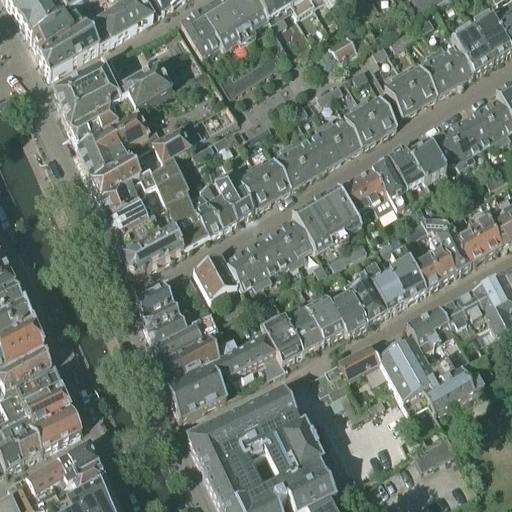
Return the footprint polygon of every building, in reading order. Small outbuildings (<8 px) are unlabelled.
[(0,0),(0,2),(5,10),(18,0),(0,0)] [(18,0),(5,10),(16,28),(0,38),(0,63),(29,48),(30,49),(80,15),(80,14),(102,0),(18,0)] [(149,0),(162,21),(164,19),(163,19),(170,15),(172,14),(172,12),(181,6),(182,7),(184,6),(184,5),(191,1),(191,2),(193,0),(149,0)] [(215,10),(198,21),(218,55),(221,60),(267,31),(249,0),(231,0),(225,4),(224,4),(215,10)] [(279,0),(249,0),(267,31),(273,40),(285,33),(281,27),(291,21),(288,16),(279,0)] [(279,0),(288,16),(291,21),(294,25),(312,13),(311,11),(304,0),(279,0)] [(304,0),(311,11),(312,13),(314,15),(323,9),(321,5),(320,3),(317,0),(304,0)] [(407,0),(407,1),(418,20),(450,0),(407,0)] [(500,5),(496,0),(491,0),(490,1),(494,8),(500,5)] [(132,7),(99,27),(112,50),(152,27),(138,3),(132,7)] [(371,8),(367,11),(372,19),(376,17),(371,8)] [(406,17),(403,11),(394,17),(395,18),(396,17),(399,22),(406,18),(406,17)] [(502,26),(494,31),(511,59),(511,58),(511,25),(504,12),(497,16),(502,26)] [(80,15),(30,49),(38,67),(75,40),(68,30),(71,28),(72,28),(81,22),(84,20),(81,15),(80,15)] [(218,55),(198,21),(180,33),(201,66),(218,55)] [(489,22),(470,34),(492,70),(511,59),(494,31),(489,22)] [(427,26),(416,32),(421,40),(432,33),(427,26)] [(11,82),(6,90),(10,97),(5,109),(18,106),(20,103),(49,90),(47,87),(72,72),(112,50),(99,27),(79,38),(75,40),(38,67),(11,82)] [(327,58),(338,74),(339,74),(339,73),(351,66),(368,56),(368,55),(378,49),(377,48),(369,34),(368,33),(367,33),(367,34),(357,40),(357,39),(327,58)] [(470,34),(450,46),(473,82),(492,70),(470,34)] [(410,36),(399,43),(404,51),(414,44),(410,36)] [(404,51),(399,43),(388,49),(393,57),(404,51)] [(440,54),(433,59),(454,94),(471,83),(473,82),(450,46),(449,46),(454,55),(444,60),(440,54)] [(0,83),(4,92),(6,90),(11,82),(38,67),(30,49),(29,48),(0,63),(0,83)] [(381,53),(370,60),(375,68),(386,61),(381,53)] [(428,70),(419,75),(436,104),(454,94),(433,59),(424,64),(428,70)] [(228,81),(217,88),(228,106),(282,72),(275,61),(232,88),(228,81)] [(68,142),(109,120),(126,110),(134,123),(170,101),(156,78),(121,97),(108,71),(97,78),(51,102),(22,114),(22,115),(30,135),(38,154),(69,142),(68,142)] [(405,75),(397,80),(418,115),(436,104),(419,75),(409,81),(405,75)] [(362,78),(351,84),(355,92),(366,86),(362,78)] [(418,115),(397,80),(389,85),(393,91),(383,97),(400,126),(418,115)] [(511,91),(494,103),(497,108),(511,133),(511,91)] [(337,92),(326,99),(330,107),(341,100),(337,92)] [(330,107),(326,99),(315,105),(320,113),(330,107)] [(357,111),(378,146),(396,135),(378,106),(368,112),(365,106),(357,111)] [(511,133),(497,108),(479,118),(501,153),(509,148),(505,142),(511,137),(511,133)] [(343,127),(360,156),(378,146),(357,111),(349,116),(352,122),(343,127)] [(302,113),(291,119),(295,127),(306,121),(302,113)] [(479,118),(462,128),(480,157),(489,152),(492,158),(501,153),(479,118)] [(295,127),(291,119),(280,126),(284,134),(295,127)] [(68,142),(69,142),(75,157),(76,158),(116,134),(109,120),(68,142)] [(134,123),(116,134),(76,158),(75,157),(46,170),(44,171),(53,192),(83,175),(84,179),(85,180),(87,184),(86,184),(87,185),(89,189),(90,191),(151,156),(161,174),(170,168),(182,161),(188,157),(179,139),(160,151),(154,140),(146,145),(134,123)] [(322,131),(342,167),(360,156),(343,127),(333,133),(330,127),(322,131)] [(462,128),(444,139),(465,174),(474,169),(470,163),(480,157),(462,128)] [(308,148),(325,177),(342,167),(322,131),(313,136),(317,142),(308,148)] [(266,134),(256,140),(260,148),(271,142),(266,134)] [(444,139),(427,149),(444,178),(454,172),(457,178),(465,174),(444,139)] [(260,148),(256,140),(245,147),(249,154),(260,148)] [(213,149),(217,157),(228,150),(223,143),(213,149)] [(286,152),(307,187),(325,177),(308,148),(298,154),(294,148),(286,152)] [(413,157),(406,161),(425,192),(425,193),(431,190),(444,182),(442,179),(444,178),(427,149),(413,157)] [(209,152),(198,158),(202,164),(212,158),(209,152)] [(272,169),(289,198),(307,187),(286,152),(278,157),(282,163),(272,169)] [(140,170),(147,182),(161,174),(151,156),(90,191),(89,189),(59,206),(68,225),(97,210),(98,211),(98,212),(139,187),(131,174),(140,170)] [(385,167),(404,201),(410,213),(430,202),(425,193),(425,192),(406,161),(403,157),(385,167)] [(202,164),(198,158),(190,162),(194,169),(202,164)] [(182,161),(170,168),(174,175),(183,170),(180,164),(183,162),(182,161)] [(385,167),(370,176),(392,215),(395,220),(403,215),(397,205),(404,201),(385,167)] [(147,182),(153,197),(164,223),(181,262),(207,246),(207,247),(208,246),(194,222),(193,223),(187,207),(185,202),(187,201),(174,175),(170,168),(161,174),(147,182)] [(251,173),(271,208),(289,198),(272,169),(263,174),(259,168),(251,173)] [(237,190),(253,219),(271,208),(251,173),(243,178),(232,185),(235,191),(237,190)] [(370,176),(355,185),(371,214),(376,224),(392,215),(370,176)] [(506,176),(495,183),(500,191),(511,184),(506,176)] [(100,216),(106,232),(146,209),(144,205),(135,210),(132,202),(135,201),(133,197),(139,194),(143,202),(153,197),(147,182),(139,187),(98,212),(100,216)] [(213,191),(234,231),(252,220),(253,219),(237,190),(235,191),(232,185),(231,182),(213,191)] [(500,191),(495,183),(484,189),(489,197),(500,191)] [(337,195),(337,196),(358,232),(364,228),(359,221),(371,214),(355,185),(354,185),(338,194),(339,195),(337,196),(337,195)] [(207,216),(221,239),(234,231),(213,191),(198,199),(200,202),(207,216)] [(290,223),(294,229),(311,257),(314,262),(359,235),(358,232),(337,196),(318,206),(309,212),(290,223)] [(106,232),(114,253),(146,234),(138,218),(148,213),(152,222),(149,223),(153,230),(164,223),(153,197),(143,202),(144,205),(146,209),(106,232)] [(457,205),(461,213),(472,207),(467,199),(457,205)] [(194,222),(208,246),(221,239),(207,216),(200,202),(187,207),(193,223),(194,222)] [(494,226),(488,229),(500,256),(511,249),(511,242),(495,211),(491,203),(484,207),(494,226)] [(503,207),(495,211),(511,242),(511,209),(509,204),(503,207)] [(433,244),(435,247),(454,282),(454,283),(460,279),(459,279),(468,274),(455,246),(450,236),(445,227),(424,227),(418,215),(413,217),(419,229),(426,241),(430,238),(433,244)] [(0,243),(16,236),(6,216),(0,219),(0,243)] [(500,256),(488,229),(484,222),(467,231),(470,237),(461,242),(455,246),(468,274),(473,272),(478,269),(500,256)] [(151,231),(146,234),(114,253),(120,269),(91,282),(99,299),(127,287),(128,290),(133,288),(181,262),(164,223),(153,230),(151,231)] [(294,229),(276,239),(297,274),(306,269),(302,263),(311,257),(294,229)] [(420,232),(408,239),(412,246),(424,239),(420,232)] [(276,239),(258,249),(277,277),(286,272),(290,278),(297,274),(276,239)] [(423,259),(422,260),(438,291),(454,282),(435,247),(429,250),(436,262),(431,265),(426,257),(423,259)] [(389,248),(387,249),(395,261),(399,259),(401,257),(395,248),(390,251),(389,248)] [(258,249),(241,260),(262,294),(271,289),(268,283),(277,277),(258,249)] [(395,261),(387,249),(377,255),(384,268),(390,264),(395,261)] [(328,270),(333,278),(366,259),(361,251),(328,270)] [(401,257),(399,259),(423,300),(438,291),(422,260),(419,261),(424,269),(419,272),(408,252),(407,253),(408,254),(401,257)] [(0,300),(13,294),(16,300),(41,288),(33,273),(25,255),(0,266),(0,300)] [(396,275),(387,280),(404,311),(423,300),(399,259),(395,261),(390,264),(396,275)] [(241,260),(223,270),(236,296),(238,295),(239,294),(242,298),(251,293),(255,299),(262,294),(241,260)] [(236,296),(223,270),(220,264),(192,280),(209,310),(236,296)] [(312,276),(315,281),(318,287),(326,282),(320,271),(312,276)] [(362,282),(386,322),(404,311),(387,280),(379,285),(373,274),(368,277),(362,282)] [(511,279),(501,286),(511,305),(511,279)] [(345,298),(347,302),(366,333),(386,322),(362,282),(350,289),(351,290),(343,293),(345,298)] [(180,286),(190,305),(198,302),(188,283),(180,286)] [(468,304),(492,346),(502,363),(511,357),(511,305),(501,286),(482,296),(483,296),(474,301),(474,300),(469,303),(468,304)] [(22,310),(0,320),(0,351),(32,334),(24,315),(49,304),(41,288),(16,300),(21,308),(22,310)] [(290,297),(298,309),(304,306),(296,293),(290,297)] [(0,300),(0,320),(22,310),(21,308),(16,300),(13,294),(0,300)] [(134,309),(142,330),(172,314),(163,295),(134,309)] [(321,303),(323,307),(342,340),(344,343),(348,344),(366,333),(347,302),(337,308),(331,298),(321,303)] [(198,302),(190,305),(197,317),(204,314),(198,302)] [(468,304),(451,313),(472,349),(476,356),(492,346),(468,304)] [(247,306),(215,322),(219,329),(250,312),(247,306)] [(258,335),(264,345),(274,363),(280,373),(301,362),(283,329),(271,307),(262,311),(272,328),(258,335)] [(323,307),(303,319),(321,351),(342,340),(323,307)] [(451,313),(437,321),(458,356),(466,351),(472,349),(451,313)] [(146,344),(178,327),(172,314),(142,330),(146,343),(146,344)] [(303,319),(283,329),(301,362),(321,351),(303,319)] [(417,360),(422,369),(437,360),(445,373),(462,362),(458,356),(437,321),(404,339),(402,340),(403,342),(405,341),(407,345),(408,345),(410,350),(417,360)] [(151,357),(151,358),(167,349),(165,345),(184,337),(181,332),(189,329),(186,323),(178,327),(146,344),(151,356),(150,356),(151,357)] [(151,358),(157,375),(208,348),(216,343),(213,337),(212,333),(209,325),(190,334),(184,337),(165,345),(167,349),(151,358)] [(0,380),(42,358),(40,354),(67,342),(63,333),(36,345),(32,334),(0,351),(0,380)] [(240,357),(164,396),(178,431),(225,408),(225,407),(234,402),(233,399),(228,402),(228,403),(224,405),(222,402),(220,397),(228,392),(226,388),(263,369),(266,375),(262,377),(267,386),(283,378),(280,373),(274,363),(264,345),(241,358),(240,357)] [(42,358),(0,380),(0,397),(0,399),(0,405),(50,377),(49,375),(76,362),(69,347),(42,359),(42,358)] [(161,388),(164,396),(240,357),(239,354),(235,356),(232,351),(215,361),(208,348),(157,375),(161,388)] [(379,368),(377,370),(378,374),(407,423),(406,423),(407,425),(426,414),(432,425),(434,424),(482,396),(471,376),(469,373),(469,374),(464,364),(463,362),(462,362),(445,373),(429,382),(423,370),(422,369),(417,360),(410,350),(409,351),(409,352),(379,369),(379,368)] [(343,392),(378,374),(377,370),(373,363),(374,363),(371,359),(373,358),(372,356),(370,357),(370,356),(319,383),(319,385),(310,389),(318,405),(327,400),(343,392)] [(52,381),(13,402),(21,417),(59,398),(52,381)] [(343,392),(327,400),(331,409),(347,400),(343,392)] [(66,412),(59,398),(21,417),(30,435),(69,418),(68,418),(69,417),(66,412)] [(0,484),(4,482),(7,481),(22,472),(34,466),(38,464),(40,463),(27,437),(30,435),(21,417),(13,402),(0,408),(0,415),(6,428),(0,431),(0,484)] [(186,449),(197,474),(202,485),(179,495),(186,511),(187,511),(211,502),(215,511),(325,511),(328,511),(334,507),(356,496),(355,494),(350,484),(328,493),(322,482),(324,481),(321,473),(299,427),(295,429),(282,402),(259,413),(232,426),(232,427),(210,438),(210,437),(186,449)] [(80,442),(69,418),(30,435),(27,437),(40,463),(80,442)] [(446,444),(455,460),(468,453),(459,437),(446,444)] [(446,446),(426,457),(425,457),(426,459),(413,466),(420,479),(432,473),(433,475),(455,463),(446,446)] [(6,503),(10,511),(71,511),(103,493),(104,493),(96,476),(87,457),(86,458),(6,503)] [(111,511),(103,493),(71,511),(111,511)]
